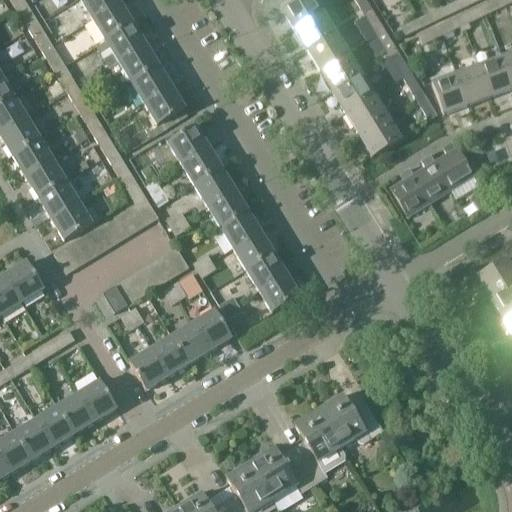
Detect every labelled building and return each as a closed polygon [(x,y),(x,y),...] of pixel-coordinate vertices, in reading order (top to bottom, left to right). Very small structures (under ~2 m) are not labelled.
[(25,5),(22,0),(8,0),(15,11),(25,5)] [(120,6),(116,0),(81,0),(78,2),(91,23),(120,6)] [(296,0),(280,10),(293,32),(323,14),(314,0),(296,0)] [(370,10),(363,0),(353,0),(362,15),(370,10)] [(442,9),(446,18),(465,10),(460,0),(442,9)] [(482,0),(461,0),(460,0),(465,10),(483,1),(482,0)] [(505,8),(500,0),(498,0),(482,8),(486,17),(505,8)] [(32,15),(25,5),(15,11),(21,21),(32,15)] [(132,27),(120,6),(91,23),(104,44),(132,27)] [(463,17),(467,26),(486,17),(482,8),(463,17)] [(435,13),(416,22),(420,31),(439,22),(435,13)] [(293,32),(306,53),(336,35),(323,14),(293,32)] [(38,26),(32,15),(21,21),(28,32),(38,26)] [(57,17),(47,23),(54,34),(64,28),(57,17)] [(385,34),(374,17),(366,22),(377,39),(385,34)] [(460,29),(456,20),(437,29),(441,38),(460,29)] [(397,31),(401,40),(420,31),(416,22),(397,31)] [(45,37),(38,26),(28,32),(34,43),(45,37)] [(109,70),(145,48),(132,27),(104,44),(112,56),(104,61),(109,70)] [(441,38),(437,29),(419,38),(423,47),(441,38)] [(396,52),(385,34),(377,39),(388,57),(396,52)] [(306,53),(319,75),(349,56),(336,35),(306,53)] [(51,47),(45,37),(34,43),(41,53),(51,47)] [(58,58),(52,47),(51,47),(41,53),(47,64),(58,58)] [(130,86),(158,69),(145,48),(109,70),(122,91),(130,86)] [(511,54),(502,59),(511,86),(511,54)] [(319,75),(332,96),(362,77),(349,56),(319,75)] [(64,68),(58,58),(47,64),(54,75),(64,68)] [(411,76),(400,59),(392,64),(403,81),(411,76)] [(479,67),(491,100),(511,92),(511,86),(502,59),(479,67)] [(455,76),(467,109),(491,100),(479,67),(455,76)] [(54,75),(60,85),(71,79),(64,68),(54,75)] [(143,107),(171,90),(158,69),(130,86),(143,107)] [(411,76),(403,81),(413,99),(421,94),(411,76)] [(455,76),(431,85),(444,117),(467,109),(455,76)] [(332,96),(345,117),(375,98),(362,77),(332,96)] [(0,78),(0,107),(14,99),(1,78),(0,78)] [(77,90),(71,79),(60,85),(67,96),(77,90)] [(84,100),(77,90),(67,96),(73,107),(84,100)] [(184,112),(171,90),(143,107),(156,129),(184,112)] [(345,117),(358,138),(388,120),(375,98),(345,117)] [(0,107),(0,136),(27,120),(14,99),(0,107)] [(91,111),(84,100),(73,107),(80,117),(91,111)] [(436,118),(426,100),(418,105),(428,123),(436,118)] [(80,117),(86,128),(97,122),(91,111),(80,117)] [(0,136),(0,140),(11,159),(40,141),(27,120),(0,136)] [(371,160),(401,142),(388,120),(358,138),(371,160)] [(86,128),(93,139),(104,132),(97,122),(86,128)] [(195,129),(166,146),(180,168),(208,151),(195,129)] [(93,139),(99,149),(110,143),(104,132),(93,139)] [(11,159),(24,180),(53,162),(40,141),(11,159)] [(117,154),(110,143),(99,149),(106,160),(117,154)] [(455,152),(451,145),(442,150),(446,157),(434,164),(452,192),(472,179),(456,152),(455,152)] [(221,172),(208,151),(180,168),(193,189),(221,172)] [(106,160),(112,171),(123,164),(117,154),(106,160)] [(430,205),(452,192),(434,164),(430,158),(421,163),(425,170),(413,178),(430,205)] [(24,180),(37,201),(66,184),(53,162),(24,180)] [(84,162),(77,166),(82,174),(89,170),(84,162)] [(130,175),(123,164),(112,171),(119,181),(130,175)] [(148,166),(139,172),(147,186),(157,180),(148,166)] [(407,219),(430,205),(413,178),(409,171),(399,177),(403,183),(390,191),(407,219)] [(234,193),(221,172),(193,189),(206,210),(234,193)] [(130,175),(119,181),(125,192),(136,186),(130,175)] [(114,183),(101,191),(106,199),(119,191),(114,183)] [(37,201),(50,222),(79,205),(66,184),(37,201)] [(142,196),(136,186),(125,192),(132,203),(142,196)] [(247,214),(234,193),(206,210),(219,231),(247,214)] [(490,193),(482,198),(488,207),(496,203),(490,193)] [(132,203),(134,207),(147,228),(158,221),(142,196),(132,203)] [(64,244),(92,227),(85,214),(90,211),(84,202),(79,205),(50,222),(64,244)] [(134,207),(124,213),(137,234),(147,228),(134,207)] [(124,213),(114,219),(127,240),(137,234),(124,213)] [(260,235),(247,214),(219,231),(232,252),(260,235)] [(181,215),(166,224),(170,230),(186,222),(181,215)] [(114,219),(104,226),(117,246),(127,240),(114,219)] [(190,230),(186,222),(170,230),(175,239),(190,230)] [(117,246),(104,226),(94,232),(107,252),(117,246)] [(107,252),(94,232),(84,238),(97,259),(107,252)] [(245,273),(273,256),(260,235),(232,252),(245,273)] [(97,259),(84,238),(74,244),(87,265),(97,259)] [(87,265),(74,244),(64,250),(77,271),(87,265)] [(77,271),(64,250),(53,257),(66,278),(77,271)] [(176,250),(165,256),(178,278),(189,271),(176,250)] [(178,278),(165,256),(155,262),(168,284),(178,278)] [(257,294),(286,277),(273,256),(245,273),(257,294)] [(193,266),(194,268),(197,273),(211,264),(207,257),(193,266)] [(476,279),(490,301),(511,287),(511,270),(507,261),(476,279)] [(168,284),(155,262),(145,269),(158,290),(168,284)] [(22,306),(43,293),(26,264),(4,277),(22,306)] [(211,264),(197,273),(202,281),(216,272),(211,264)] [(158,290),(145,269),(135,275),(147,296),(158,290)] [(147,296),(135,275),(125,281),(137,302),(147,296)] [(0,317),(1,319),(22,306),(4,277),(0,280),(0,317)] [(299,299),(286,277),(257,294),(271,316),(299,299)] [(137,302),(125,281),(114,287),(115,289),(127,308),(137,302)] [(169,289),(179,303),(186,299),(177,284),(169,289)] [(511,287),(490,301),(503,322),(511,316),(511,287)] [(127,308),(115,289),(102,297),(114,317),(127,308)] [(179,303),(169,289),(162,293),(171,308),(179,303)] [(223,316),(237,307),(233,300),(218,308),(223,316)] [(237,307),(223,316),(227,323),(242,314),(237,307)] [(135,310),(127,315),(137,329),(144,325),(135,310)] [(192,326),(209,354),(231,340),(214,312),(192,326)] [(120,319),(120,320),(129,334),(137,329),(127,315),(120,319)] [(511,316),(503,322),(511,337),(511,316)] [(171,338),(188,367),(209,354),(192,326),(171,338)] [(57,339),(63,349),(74,343),(68,332),(57,339)] [(149,351),(167,380),(188,367),(171,338),(149,351)] [(63,349),(57,339),(46,345),(53,356),(63,349)] [(53,356),(46,345),(36,352),(42,362),(53,356)] [(128,365),(145,393),(167,380),(149,351),(147,347),(137,353),(140,357),(128,365)] [(42,362),(36,352),(25,358),(31,369),(42,362)] [(25,358),(14,365),(21,375),(31,369),(25,358)] [(21,375),(14,365),(4,371),(10,382),(21,375)] [(4,371),(0,373),(0,388),(10,382),(4,371)] [(77,396),(94,424),(116,411),(98,382),(77,396)] [(56,409),(73,437),(94,424),(77,396),(56,409)] [(342,398),(318,413),(341,451),(355,442),(358,446),(363,447),(383,434),(365,406),(352,414),(342,398)] [(34,421),(52,450),(73,437),(56,409),(34,421)] [(294,427),(304,444),(302,445),(305,454),(296,459),(314,488),(336,474),(332,469),(345,461),(346,458),(341,451),(318,413),(294,427)] [(13,434),(31,463),(52,450),(34,421),(13,434)] [(0,442),(0,459),(10,476),(31,463),(13,434),(0,442)] [(274,451),(250,465),(273,503),(278,511),(282,511),(302,499),(300,496),(314,488),(296,459),(284,467),(274,451)] [(0,459),(0,481),(10,476),(0,459)] [(258,511),(273,503),(250,465),(226,480),(236,496),(223,504),(228,511),(258,511)] [(228,511),(223,504),(213,510),(208,503),(205,504),(200,495),(177,510),(177,511),(228,511)]
